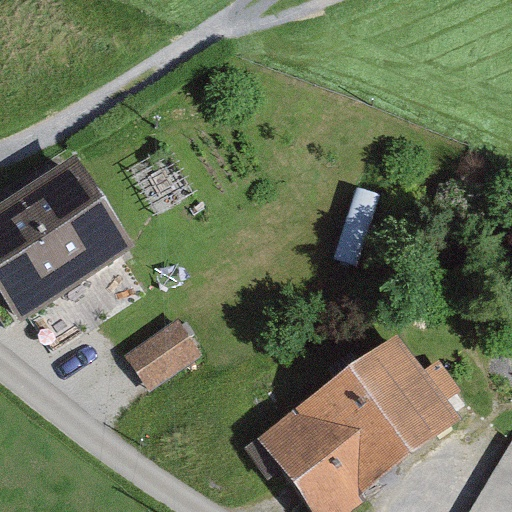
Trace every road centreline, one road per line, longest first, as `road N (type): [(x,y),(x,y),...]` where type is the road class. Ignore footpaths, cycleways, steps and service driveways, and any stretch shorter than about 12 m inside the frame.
road 1 (track): [(0,154),(258,0)]
road 2 (unclassified): [(202,511),(123,461),(0,358)]
